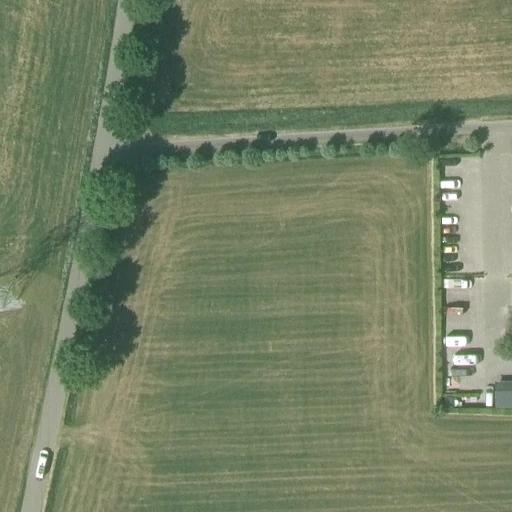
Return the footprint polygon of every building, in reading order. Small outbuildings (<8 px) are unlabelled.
[(471,164),(442,163),(441,203),(470,204),(471,164)] [(446,264),(475,265),(475,237),(447,237),(446,264)] [(447,305),(470,305),(470,291),(447,291),(447,305)] [(445,348),(471,349),(471,335),(446,334),(445,348)] [(446,368),(472,368),(472,355),(446,355),(446,368)] [(495,409),(511,408),(511,381),(494,382),(495,409)]
